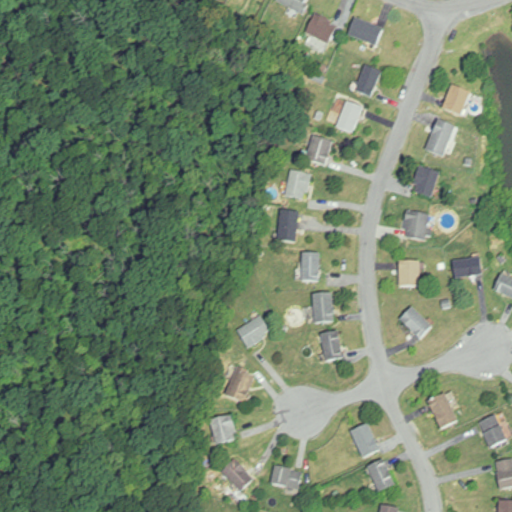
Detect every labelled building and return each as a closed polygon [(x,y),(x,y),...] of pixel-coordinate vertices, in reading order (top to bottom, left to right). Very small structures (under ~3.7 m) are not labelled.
[(303,16),(312,0),(278,0),(277,1),(303,16)] [(339,26),(316,15),(307,35),(330,46),(339,26)] [(385,30),(378,47),(350,36),(356,19),(385,30)] [(356,92),(372,100),(384,74),(368,67),(356,92)] [(472,94),(453,88),(445,112),(464,118),(472,94)] [(365,109),(349,103),(338,130),(354,136),(365,109)] [(446,160),(458,128),(440,122),(428,153),(446,160)] [(327,168),(335,143),(316,137),(308,162),(327,168)] [(434,199),(442,174),(422,167),(413,193),(434,199)] [(286,194),(305,202),(316,179),(297,170),(286,194)] [(281,242),(300,242),(300,212),(281,211),(281,242)] [(428,241),(433,215),(410,211),(405,237),(428,241)] [(322,254),(304,254),(304,282),(322,282),(322,254)] [(456,278),(484,276),(483,258),(455,260),(456,278)] [(401,287),(422,287),(422,262),(401,262),(401,287)] [(511,278),(502,274),(495,290),(511,297),(511,278)] [(334,293),(315,295),(317,324),(336,323),(334,293)] [(434,326),(421,340),(400,320),(413,306),(434,326)] [(274,334),(262,316),(239,331),(251,349),(274,334)] [(345,360),(341,331),(323,334),(328,363),(345,360)] [(227,395),(246,404),(259,377),(240,368),(227,395)] [(429,402),(443,430),(460,421),(446,393),(429,402)] [(491,447),(510,441),(500,414),(482,421),(491,447)] [(239,441),(234,416),(213,420),(217,445),(239,441)] [(352,431),(364,457),(380,449),(368,424),(352,431)] [(255,478),(237,459),(224,472),(242,491),(255,478)] [(511,487),(511,459),(498,461),(501,489),(511,487)] [(396,485),(387,460),(370,466),(379,491),(396,485)] [(304,473),(275,466),(271,483),(300,490),(304,473)] [(511,511),(511,500),(500,501),(499,511),(511,511)]
